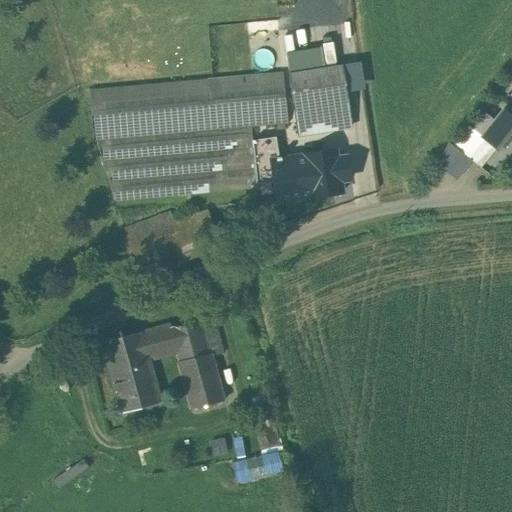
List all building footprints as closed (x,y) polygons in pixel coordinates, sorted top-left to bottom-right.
[(333,0),(294,0),(296,28),(335,25),(333,0)] [(326,50),(304,54),(307,71),(329,67),(326,50)] [(307,71),(289,73),(298,134),(311,133),(307,109),(347,103),(341,65),(329,67),(307,71)] [(282,71),(88,89),(93,140),(96,140),(251,127),(287,123),(282,71)] [(347,103),(307,109),(311,133),(350,126),(347,103)] [(499,116),(482,137),(494,147),(511,126),(499,116)] [(251,127),(96,140),(114,202),(257,189),(252,142),(251,127)] [(269,140),(252,142),(257,189),(258,188),(257,181),(274,179),(271,160),(272,160),(269,140)] [(448,141),(433,161),(455,178),(470,158),(448,141)] [(272,160),(271,160),(274,179),(277,202),(342,191),(341,179),(350,178),(346,157),(337,158),(336,150),(272,160)] [(208,211),(175,223),(171,212),(134,225),(124,229),(140,272),(219,241),(208,211)] [(207,296),(187,302),(193,321),(171,328),(169,323),(102,342),(121,413),(160,402),(149,360),(176,353),(178,362),(212,353),(222,351),(207,296)] [(212,353),(178,362),(190,405),(224,396),(212,353)] [(236,479),(282,473),(279,452),(233,458),(236,479)] [(82,453),(48,474),(56,486),(89,465),(84,457),(82,453)]
